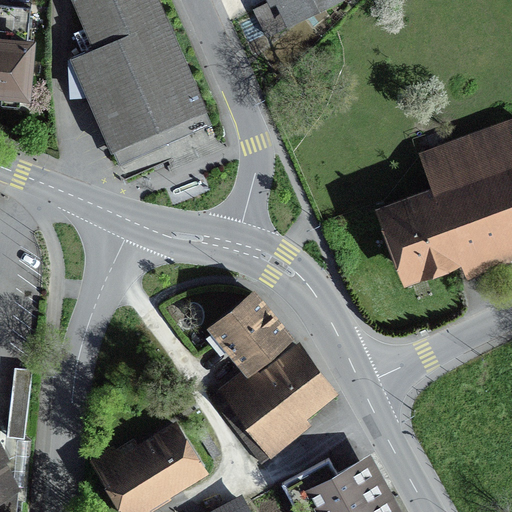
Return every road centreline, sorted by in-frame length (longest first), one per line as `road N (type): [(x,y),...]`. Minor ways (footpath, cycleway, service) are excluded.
road 1 (tertiary): [(133,220),(78,354),(61,511)]
road 2 (residential): [(196,0),(257,148),(234,244)]
road 3 (tertiary): [(360,387),(295,274),(234,244)]
road 4 (residential): [(360,387),(511,312)]
road 5 (tertiary): [(133,220),(0,166)]
road 6 (tertiary): [(426,511),(360,387)]
